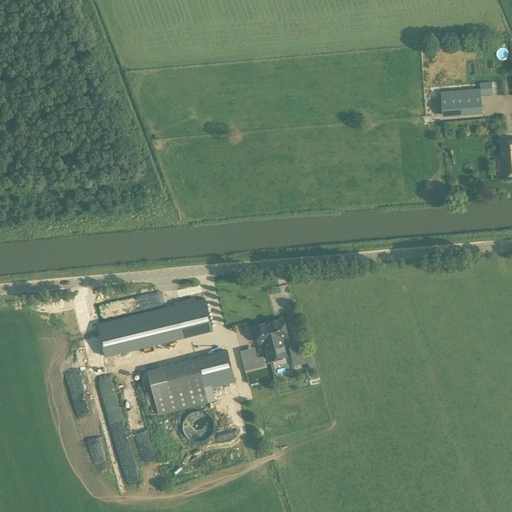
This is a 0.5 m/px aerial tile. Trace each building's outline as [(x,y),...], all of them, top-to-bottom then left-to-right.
[(430,99),(441,98),(443,117),(482,114),(481,95),(495,94),(495,81),(429,87),(430,99)] [(511,139),(500,140),(503,176),(511,174),(511,139)] [(128,304),(126,302),(128,300),(123,295),(114,307),(122,312),(128,304)] [(183,337),(213,330),(205,299),(195,301),(194,298),(174,303),(183,337)] [(170,339),(163,311),(100,326),(107,355),(170,339)] [(283,319),(254,326),(258,342),(265,341),(269,360),(286,356),(281,337),(287,335),(283,319)] [(227,350),(196,358),(204,389),(235,381),(227,350)] [(254,361),(255,368),(265,365),(263,359),(254,361)] [(117,453),(134,448),(123,410),(106,415),(117,453)] [(213,429),(214,427),(214,424),(213,422),(212,420),(211,418),(210,416),(208,414),(206,413),(204,411),(202,411),(199,410),(197,410),(194,411),(192,412),(190,413),(188,414),(186,416),(185,418),(184,420),(183,422),(183,425),(183,427),(183,430),(184,432),(185,434),(186,436),(188,438),(190,439),(192,440),(195,441),(197,441),(199,441),(202,441),(204,440),(206,439),(208,438),(210,436),(211,434),(213,432),(213,429)] [(139,464),(154,462),(152,447),(138,449),(139,464)]
